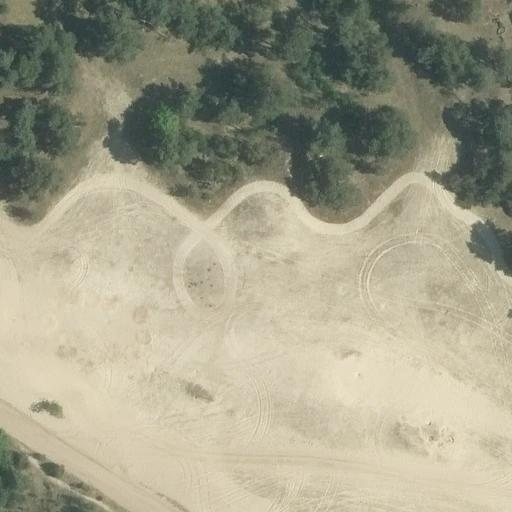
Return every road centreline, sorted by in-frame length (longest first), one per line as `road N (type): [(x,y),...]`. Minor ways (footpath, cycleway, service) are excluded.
road 1 (track): [(112,485),(282,471),(511,487)]
road 2 (track): [(0,417),(151,511)]
